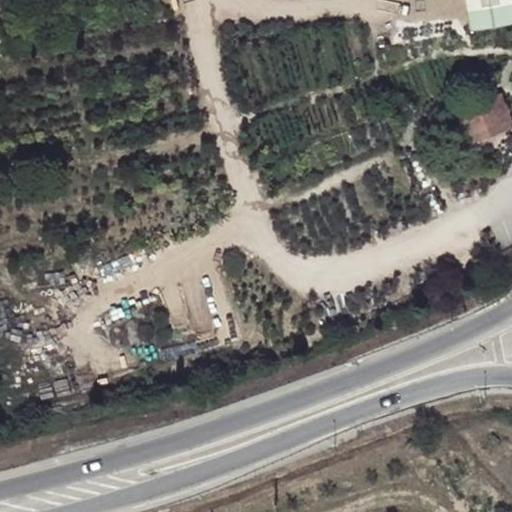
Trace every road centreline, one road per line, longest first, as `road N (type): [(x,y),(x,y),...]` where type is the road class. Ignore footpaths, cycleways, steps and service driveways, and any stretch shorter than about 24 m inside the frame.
road 1 (secondary): [(511,312),(139,453),(0,485)]
road 2 (secondary): [(81,511),(140,497),(389,398),(471,375),(511,375)]
